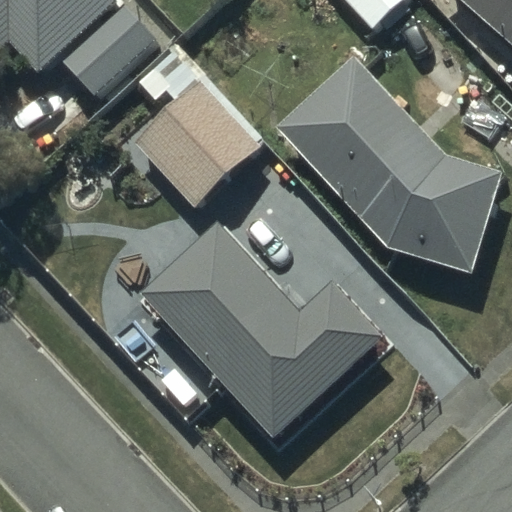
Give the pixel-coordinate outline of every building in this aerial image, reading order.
[(123,0),(0,0),(0,54),(3,57),(13,47),(44,79),(123,0)] [(408,0),(345,0),(376,32),(408,0)] [(511,0),(454,0),(511,49),(511,0)] [(99,100),(156,45),(122,10),(65,66),(99,100)] [(177,108),(138,145),(199,210),(261,151),(174,57),(142,87),(157,103),(165,95),(177,108)] [(282,132),(391,251),(468,277),(501,174),(448,157),(360,61),(282,132)] [(223,228),(144,300),(278,447),(387,347),(333,288),(303,316),(223,228)]
